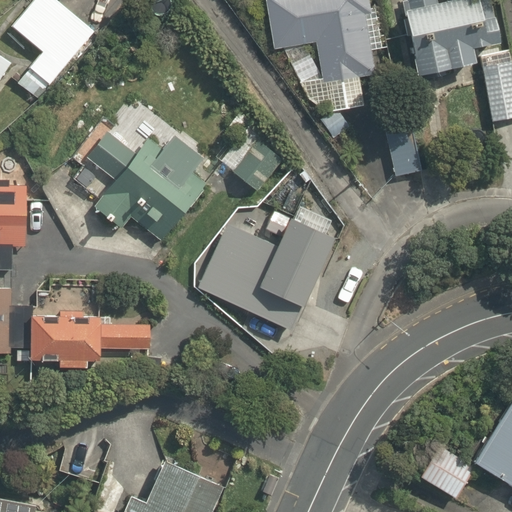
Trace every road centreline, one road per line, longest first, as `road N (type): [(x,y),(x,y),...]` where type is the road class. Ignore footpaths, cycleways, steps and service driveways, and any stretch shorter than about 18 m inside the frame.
road 1 (unknown): [(362,404),(121,256),(4,237)]
road 2 (residential): [(324,474),(154,402),(0,446)]
road 3 (residential): [(399,253),(206,0)]
road 4 (tertiary): [(362,404),(408,357),(511,313)]
road 5 (residential): [(362,404),(356,355),(371,296),(399,253)]
road 6 (residential): [(399,253),(433,221),(488,206),(511,210)]
